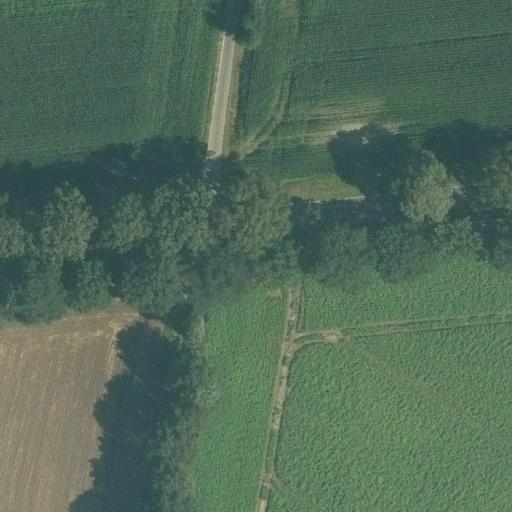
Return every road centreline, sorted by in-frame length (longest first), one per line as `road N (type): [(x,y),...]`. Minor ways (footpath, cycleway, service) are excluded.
road 1 (secondary): [(511,194),(0,249)]
road 2 (track): [(156,511),(191,252)]
road 3 (track): [(206,226),(235,0)]
